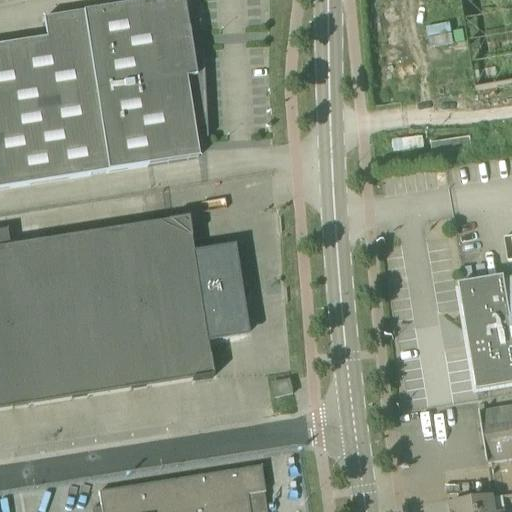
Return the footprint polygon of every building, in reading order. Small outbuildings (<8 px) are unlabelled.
[(182,0),(170,0),(42,20),(45,39),(0,46),(0,189),(197,159),(193,129),(205,128),(205,139),(207,139),(202,54),(201,54),(201,66),(193,67),(182,0)] [(459,0),(461,16),(473,15),(472,7),(496,5),(495,0),(459,0)] [(0,232),(0,411),(212,378),(209,358),(208,358),(206,343),(246,336),(240,301),(245,300),(246,298),(247,295),(246,288),(244,286),(242,284),(240,283),(237,283),(232,249),(192,256),(189,240),(190,240),(187,220),(9,248),(6,231),(0,232)] [(480,390),(511,384),(511,281),(464,290),(471,335),(465,336),(467,350),(473,349),(480,390)] [(275,400),(293,396),(289,382),(272,386),(275,400)] [(511,462),(511,409),(479,414),(488,466),(511,462)] [(265,511),(263,494),(264,494),(260,468),(98,493),(100,509),(91,510),(91,511),(265,511)] [(494,511),(492,501),(449,505),(450,511),(494,511)]
